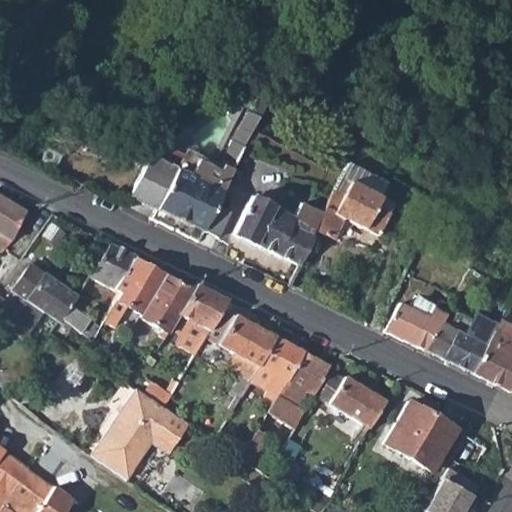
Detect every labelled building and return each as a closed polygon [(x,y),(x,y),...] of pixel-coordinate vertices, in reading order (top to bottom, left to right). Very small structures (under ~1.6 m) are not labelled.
[(64,5),(52,0),(44,0),(39,10),(58,19),(64,5)] [(243,112),(234,130),(246,136),(249,130),(255,117),(243,112)] [(234,130),(229,141),(241,147),(246,136),(234,130)] [(229,141),(217,165),(219,166),(230,171),(241,147),(229,141)] [(128,197),(155,210),(173,170),(147,158),(128,197)] [(195,161),(188,177),(219,191),(230,171),(219,166),(216,171),(195,161)] [(342,163),(339,171),(346,174),(350,166),(342,163)] [(173,170),(155,210),(201,232),(213,206),(219,192),(219,191),(188,177),(173,170)] [(436,179),(426,198),(436,202),(445,183),(436,179)] [(314,228),(313,231),(332,240),(342,219),(376,235),(387,212),(385,211),(374,206),(377,199),(346,183),(339,197),(329,192),(319,213),(313,226),(314,228)] [(0,251),(3,253),(5,250),(26,210),(0,197),(0,251)] [(230,234),(298,266),(313,231),(314,228),(313,226),(319,213),(299,203),(291,217),(247,197),(230,234)] [(377,199),(374,206),(385,211),(389,203),(377,199)] [(213,206),(201,232),(215,238),(226,214),(213,206)] [(110,244),(87,276),(113,289),(131,261),(134,256),(110,244)] [(139,315),(161,276),(131,261),(113,289),(118,291),(110,306),(101,321),(111,327),(124,306),(139,315)] [(18,311),(6,328),(22,340),(42,312),(58,322),(60,319),(69,306),(75,297),(73,296),(27,266),(10,290),(26,301),(18,311)] [(405,268),(402,275),(409,278),(413,271),(405,268)] [(139,315),(138,317),(161,330),(157,336),(163,339),(177,316),(190,291),(161,276),(139,315)] [(400,279),(395,291),(400,293),(406,281),(400,279)] [(190,291),(177,316),(182,318),(207,331),(220,309),(225,300),(194,285),(190,291)] [(442,292),(438,300),(447,305),(451,296),(442,292)] [(75,297),(69,306),(87,319),(79,333),(90,341),(101,321),(110,306),(104,303),(98,313),(89,307),(93,298),(83,293),(81,297),(75,293),(73,296),(75,297)] [(396,303),(381,332),(423,352),(439,322),(447,305),(438,300),(434,308),(420,301),(419,303),(410,300),(406,308),(396,303)] [(7,303),(0,312),(0,323),(6,328),(18,311),(7,303)] [(69,306),(60,319),(79,333),(87,319),(69,306)] [(207,331),(203,338),(216,345),(233,354),(228,363),(240,370),(232,383),(234,385),(242,389),(244,387),(255,367),(272,338),(220,309),(207,331)] [(439,322),(423,352),(469,374),(487,340),(480,336),(483,328),(462,317),(456,330),(439,322)] [(511,330),(495,321),(491,332),(511,343),(511,330)] [(176,344),(193,355),(203,338),(186,328),(176,344)] [(487,340),(469,374),(507,393),(511,381),(511,343),(491,332),(487,340)] [(244,435),(249,438),(255,428),(265,412),(279,390),(300,353),(272,338),(255,367),(269,375),(262,388),(266,391),(261,397),(259,401),(260,402),(245,427),(247,428),(244,435)] [(216,345),(210,353),(228,363),(233,354),(216,345)] [(279,390),(265,412),(275,418),(281,408),(278,406),(282,400),(294,406),(303,391),(310,396),(326,367),(300,353),(279,390)] [(155,360),(147,356),(145,361),(151,366),(155,360)] [(255,367),(244,387),(261,397),(266,391),(262,388),(269,375),(255,367)] [(381,401),(332,372),(316,399),(358,424),(349,441),(357,446),(382,402),(381,401)] [(160,373),(152,386),(168,396),(176,384),(160,373)] [(234,385),(229,393),(237,398),(242,389),(234,385)] [(134,390),(89,455),(129,483),(154,446),(171,458),(191,428),(166,411),(161,408),(134,390)] [(281,408),(275,418),(291,427),(301,411),(294,406),(282,400),(278,406),(281,408)] [(165,401),(161,408),(166,411),(171,405),(165,401)] [(406,403),(383,443),(430,471),(453,431),(406,403)] [(249,438),(237,458),(246,463),(259,442),(256,440),(261,432),(255,428),(249,438)] [(0,504),(7,494),(26,469),(0,449),(0,504)] [(62,511),(71,501),(26,469),(7,494),(0,504),(0,511),(11,511),(13,511),(62,511)] [(460,511),(474,488),(444,470),(419,511),(460,511)]
